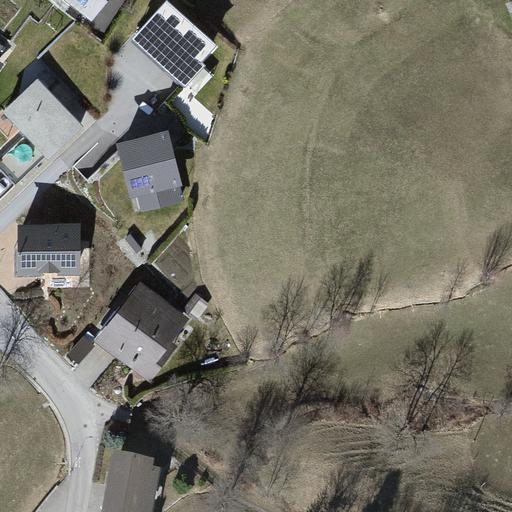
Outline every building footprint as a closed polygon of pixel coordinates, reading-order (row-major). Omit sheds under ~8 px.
[(107,0),(76,0),(98,15),(107,0)] [(172,0),(170,0),(136,37),(187,84),(222,46),(172,0)] [(0,57),(0,76),(9,64),(0,57)] [(83,120),(38,71),(1,105),(45,154),(83,120)] [(171,129),(115,140),(130,215),(185,204),(171,129)] [(83,228),(18,227),(17,271),(82,271),(83,228)] [(198,316),(137,274),(93,337),(154,379),(198,316)] [(150,511),(160,462),(111,453),(100,511),(150,511)]
